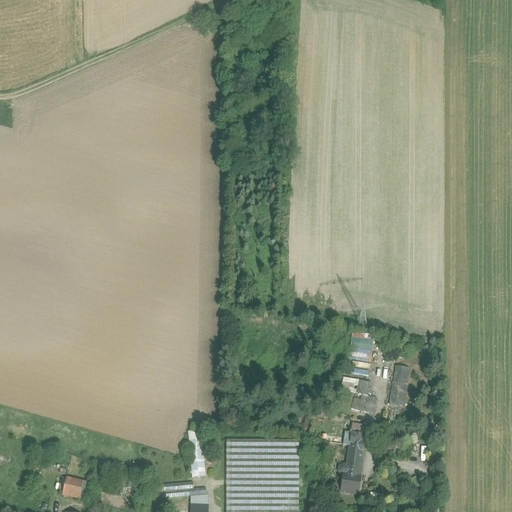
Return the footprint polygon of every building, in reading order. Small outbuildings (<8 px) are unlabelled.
[(352,350),(373,353),(374,340),(353,338),(353,341),(352,350)] [(371,374),(373,367),(363,365),(361,371),(371,374)] [(410,370),(396,368),(389,406),(404,408),(410,370)] [(370,384),(359,381),(356,394),(367,397),(370,384)] [(376,406),(360,402),(358,412),(373,416),(376,406)] [(367,429),(352,427),(351,432),(350,432),(350,434),(366,436),(367,429)] [(201,431),(188,432),(192,478),(206,477),(201,431)] [(350,434),(345,433),(343,446),(349,447),(346,466),(343,466),(339,468),(339,472),(342,475),(343,475),(340,492),(359,495),(361,477),(360,477),(366,436),(350,434)] [(298,511),(299,442),(226,441),(226,511),(298,511)] [(376,453),(385,455),(387,447),(377,445),(376,453)] [(91,484),(67,479),(63,496),(87,502),(91,484)] [(421,493),(427,485),(422,482),(417,490),(421,493)] [(193,483),(145,487),(146,501),(206,495),(206,489),(194,490),(193,483)]
